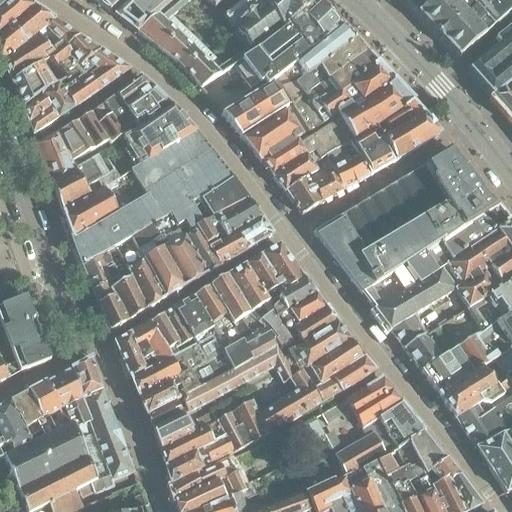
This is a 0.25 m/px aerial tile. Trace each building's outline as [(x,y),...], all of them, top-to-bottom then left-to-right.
[(0,0),(0,9),(12,0),(0,0)] [(33,9),(17,0),(12,0),(0,9),(0,36),(22,18),(33,9)] [(89,0),(90,0),(109,14),(123,0),(89,0)] [(136,34),(170,4),(166,0),(134,0),(115,19),(136,34)] [(174,0),(170,4),(136,34),(176,66),(200,90),(218,78),(219,76),(220,77),(233,68),(257,53),(285,31),(285,30),(317,5),(312,0),(174,0)] [(402,0),(418,16),(433,0),(402,0)] [(511,0),(433,0),(418,16),(458,59),(496,27),(497,28),(507,18),(506,18),(511,12),(511,0)] [(297,64),(341,29),(317,5),(285,30),(285,31),(257,53),(233,68),(220,77),(219,76),(218,78),(221,82),(232,74),(241,87),(244,84),(250,91),(251,90),(255,94),(262,89),(266,86),(267,88),(275,81),(297,64)] [(33,9),(22,18),(24,20),(22,22),(23,23),(13,31),(25,45),(46,28),(55,22),(33,9)] [(24,20),(22,18),(0,36),(0,58),(2,63),(25,45),(13,31),(23,23),(22,22),(24,20)] [(55,22),(46,28),(63,49),(79,38),(55,22)] [(46,28),(25,45),(2,63),(11,84),(41,66),(48,62),(56,70),(68,61),(61,51),(63,49),(46,28)] [(511,28),(495,41),(498,47),(470,72),(487,91),(493,98),(511,82),(511,28)] [(314,73),(354,43),(347,35),(341,29),(297,64),(275,81),(294,106),(304,99),(320,88),(313,79),(317,76),(314,73)] [(79,69),(99,51),(79,38),(63,49),(61,51),(68,61),(56,70),(59,72),(66,82),(77,75),(79,80),(70,86),(75,93),(81,90),(78,86),(86,81),(79,69)] [(366,55),(354,43),(314,73),(317,76),(313,79),(320,88),(366,55)] [(99,51),(79,69),(86,81),(114,61),(99,51)] [(315,111),(377,67),(366,55),(320,88),(304,99),(315,111)] [(74,110),(113,84),(129,72),(114,61),(86,81),(78,86),(81,90),(75,93),(66,99),(74,110)] [(41,98),(59,87),(57,85),(54,86),(41,66),(11,84),(23,110),(41,98)] [(377,67),(315,111),(325,122),(360,97),(365,104),(392,84),(377,67)] [(122,104),(150,87),(139,79),(116,97),(122,104)] [(279,114),(240,140),(260,164),(272,179),(311,155),(318,163),(325,159),(357,139),(359,141),(374,130),(411,104),(392,84),(365,104),(360,97),(325,122),(315,111),(304,99),(294,106),(275,81),(267,88),(266,86),(262,89),(263,91),(279,114)] [(511,82),(493,98),(500,107),(507,114),(511,119),(511,82)] [(59,87),(41,98),(50,110),(58,122),(74,110),(66,99),(75,93),(70,86),(62,92),(59,87)] [(139,131),(171,108),(150,87),(122,104),(116,97),(114,98),(103,106),(126,139),(139,131)] [(279,114),(263,91),(222,116),(240,140),(279,114)] [(41,98),(23,110),(28,124),(50,110),(41,98)] [(411,104),(374,130),(382,143),(421,116),(411,104)] [(103,106),(90,115),(109,143),(111,146),(120,139),(122,142),(126,139),(103,106)] [(172,108),(171,108),(139,131),(126,139),(122,142),(135,161),(132,163),(136,171),(195,135),(172,108)] [(33,137),(58,122),(50,110),(28,124),(33,137)] [(109,143),(90,115),(59,135),(36,148),(52,185),(51,186),(62,215),(90,198),(85,191),(97,184),(101,191),(119,181),(103,154),(75,171),(74,170),(71,164),(109,143)] [(421,116),(382,143),(396,164),(399,162),(403,159),(425,145),(427,144),(438,137),(421,116)] [(357,139),(325,159),(334,170),(344,164),(342,160),(355,152),(371,177),(396,164),(382,143),(374,130),(359,141),(357,139)] [(170,218),(178,231),(185,226),(191,236),(197,232),(204,228),(202,225),(203,225),(190,206),(199,201),(231,181),(195,135),(136,171),(119,181),(101,191),(90,198),(62,215),(82,267),(83,269),(115,249),(128,241),(128,242),(151,229),(170,218)] [(439,246),(497,211),(480,189),(451,151),(424,167),(313,234),(362,296),(440,248),(439,246)] [(357,185),(371,177),(355,152),(342,160),(344,164),(357,185)] [(332,180),(318,163),(311,155),(272,179),(284,195),(309,179),(317,189),(332,180)] [(332,180),(317,189),(327,203),(357,185),(344,164),(334,170),(325,159),(318,163),(332,180)] [(309,179),(284,195),(301,217),(314,210),(327,203),(317,189),(309,179)] [(204,228),(208,226),(247,203),(239,193),(231,181),(199,201),(212,221),(203,225),(202,225),(204,228)] [(247,203),(208,226),(204,228),(197,232),(206,247),(216,240),(211,230),(219,227),(226,240),(260,220),(247,203)] [(374,313),(508,226),(497,211),(439,246),(440,248),(362,296),(374,313)] [(170,218),(151,229),(185,289),(206,277),(178,231),(170,218)] [(226,240),(213,247),(217,253),(222,249),(230,262),(239,257),(273,237),(260,220),(226,240)] [(185,226),(178,231),(206,277),(219,268),(208,250),(206,247),(197,232),(191,236),(185,226)] [(511,281),(511,231),(508,226),(374,313),(391,332),(413,319),(453,295),(466,313),(467,312),(468,311),(467,311),(511,281)] [(185,289),(151,229),(128,242),(136,256),(140,263),(142,262),(164,301),(185,289)] [(217,253),(213,247),(208,250),(219,268),(230,262),(222,249),(217,253)] [(277,248),(245,267),(265,297),(281,286),(284,291),(304,280),(284,252),(282,249),(277,248)] [(119,256),(115,249),(83,269),(87,280),(113,267),(110,260),(119,256)] [(140,263),(136,256),(123,263),(127,270),(129,275),(147,311),(164,301),(142,262),(140,263)] [(123,263),(113,267),(87,280),(92,292),(108,285),(129,275),(127,270),(123,263)] [(269,304),(265,297),(245,267),(227,278),(239,299),(249,315),(254,314),(263,308),(269,304)] [(147,311),(129,275),(108,285),(115,298),(128,322),(147,311)] [(249,315),(239,299),(227,278),(201,294),(193,300),(209,326),(214,336),(223,353),(243,342),(234,325),(242,320),(252,337),(253,338),(266,331),(249,315)] [(286,295),(269,304),(279,318),(316,297),(311,291),(304,280),(284,291),(286,295)] [(468,311),(467,312),(482,334),(511,314),(511,281),(467,311),(468,311)] [(108,285),(92,292),(97,306),(115,298),(108,285)] [(326,312),(316,297),(279,318),(288,332),(326,312)] [(128,322),(115,298),(97,306),(99,308),(108,330),(110,333),(113,331),(128,322)] [(0,309),(0,326),(19,375),(46,364),(48,358),(42,341),(36,328),(29,331),(24,317),(30,314),(25,300),(0,309)] [(209,326),(193,300),(175,311),(192,338),(194,342),(196,340),(198,345),(214,336),(209,326)] [(262,321),(254,314),(249,315),(266,331),(274,344),(288,336),(286,333),(288,332),(279,318),(269,304),(263,308),(268,316),(262,321)] [(192,338),(175,311),(163,318),(179,345),(192,338)] [(274,344),(277,350),(281,358),(338,328),(326,312),(288,332),(286,333),(288,336),(274,344)] [(511,314),(482,334),(473,337),(458,348),(475,374),(481,370),(481,369),(509,350),(510,351),(511,349),(511,314)] [(179,345),(163,318),(156,322),(151,324),(171,359),(180,354),(176,347),(179,345)] [(413,319),(391,332),(404,352),(404,351),(424,338),(413,319)] [(171,359),(151,324),(130,337),(141,363),(151,357),(155,366),(156,367),(171,359)] [(0,384),(19,375),(0,326),(0,384)] [(281,358),(283,361),(284,364),(288,370),(298,364),(303,371),(304,372),(349,343),(338,328),(281,358)] [(179,401),(191,395),(202,389),(215,382),(227,376),(243,368),(256,361),(277,350),(274,344),(266,331),(253,338),(252,337),(243,342),(223,353),(207,362),(139,400),(147,418),(179,401)] [(223,353),(214,336),(198,345),(197,345),(198,349),(200,353),(202,352),(207,362),(223,353)] [(141,363),(130,337),(116,344),(116,346),(118,351),(117,353),(119,359),(121,359),(130,380),(145,372),(145,371),(141,363)] [(442,360),(442,359),(424,338),(404,351),(404,352),(421,374),(442,360)] [(331,380),(363,361),(351,346),(349,343),(304,372),(312,385),(323,405),(329,402),(330,401),(340,396),(331,380)] [(139,400),(207,362),(202,352),(200,353),(198,349),(197,345),(180,354),(171,359),(156,367),(155,366),(145,371),(145,372),(130,380),(139,400)] [(458,348),(442,359),(442,360),(421,374),(427,381),(428,382),(439,398),(475,374),(458,348)] [(284,364),(283,361),(281,358),(277,350),(256,361),(264,375),(274,369),(284,364)] [(81,402),(102,394),(90,361),(71,373),(81,402)] [(264,375),(256,361),(243,368),(250,382),(264,375)] [(340,396),(374,375),(363,361),(331,380),(340,396)] [(288,370),(284,364),(274,369),(283,385),(289,381),(293,378),(288,370)] [(250,382),(243,368),(227,376),(235,390),(250,382)] [(489,408),(511,392),(511,371),(493,386),(481,370),(475,374),(439,398),(455,420),(481,404),(489,408)] [(293,378),(289,381),(297,393),(312,385),(304,372),(303,371),(293,378)] [(71,373),(45,387),(66,429),(73,426),(75,431),(89,425),(81,402),(71,373)] [(235,390),(227,376),(215,382),(223,397),(235,390)] [(223,397),(215,382),(202,389),(210,404),(223,397)] [(354,417),(391,395),(381,382),(346,402),(354,417)] [(323,405),(312,385),(297,393),(281,403),(292,424),(323,405)] [(66,429),(45,387),(28,395),(42,422),(47,419),(55,435),(66,429)] [(210,404),(202,389),(191,395),(198,410),(210,404)] [(481,404),(455,420),(475,450),(503,436),(502,435),(511,430),(511,392),(489,408),(481,404)] [(89,425),(75,431),(95,478),(106,472),(110,483),(132,474),(122,449),(123,448),(111,417),(110,417),(102,394),(81,402),(89,425)] [(42,422),(28,395),(10,405),(30,446),(55,435),(47,419),(42,422)] [(191,395),(179,401),(184,410),(186,411),(187,415),(187,416),(198,410),(191,395)] [(402,408),(391,395),(354,417),(362,431),(402,408)] [(165,427),(182,418),(179,411),(182,410),(184,410),(179,401),(147,418),(152,433),(165,427)] [(362,431),(354,417),(346,402),(341,405),(320,418),(325,427),(340,419),(342,425),(353,418),(360,432),(361,432),(362,431)] [(251,403),(240,409),(257,443),(269,436),(259,417),(251,403)] [(281,403),(259,417),(269,436),(292,424),(281,403)] [(30,446),(10,405),(0,410),(0,460),(3,459),(3,458),(30,446)] [(362,431),(361,432),(365,439),(334,457),(347,482),(361,473),(360,471),(375,463),(397,451),(424,435),(423,434),(402,408),(362,431)] [(257,443),(240,409),(229,415),(247,448),(257,443)] [(201,431),(216,423),(211,414),(196,422),(199,427),(201,431)] [(247,448),(229,415),(216,423),(224,438),(233,456),(247,448)] [(199,427),(190,432),(184,421),(182,418),(165,427),(152,433),(154,437),(160,452),(201,431),(199,427)] [(165,469),(224,438),(216,423),(201,431),(160,452),(165,469)] [(73,426),(66,429),(55,435),(30,446),(3,458),(3,459),(26,511),(35,511),(48,506),(50,511),(78,511),(82,510),(73,493),(77,491),(81,501),(93,495),(101,493),(95,478),(75,431),(73,426)] [(446,464),(424,435),(397,451),(407,469),(417,464),(426,480),(433,475),(446,464)] [(511,449),(503,436),(475,450),(476,451),(506,496),(511,492),(511,449)] [(233,456),(224,438),(165,469),(170,487),(171,486),(203,471),(203,470),(233,456)] [(175,504),(217,483),(221,482),(237,474),(228,463),(171,491),(175,504)] [(399,511),(393,499),(375,463),(360,471),(361,473),(368,484),(380,511),(399,511)] [(472,511),(480,508),(463,486),(446,464),(433,475),(438,483),(451,477),(453,481),(449,483),(463,511),(472,511)] [(113,489),(110,483),(106,472),(95,478),(101,493),(113,489)] [(248,490),(246,487),(243,488),(238,476),(237,474),(221,482),(224,481),(232,495),(223,497),(217,483),(175,504),(177,511),(202,511),(211,508),(212,511),(218,509),(216,505),(248,490)] [(380,511),(368,484),(349,493),(343,481),(335,484),(334,482),(306,495),(313,511),(380,511)] [(440,485),(431,490),(432,493),(442,511),(463,511),(449,483),(440,485)] [(248,490),(216,505),(218,509),(226,505),(228,511),(307,511),(301,497),(266,511),(264,511),(244,511),(242,503),(258,497),(252,484),(246,487),(248,490)] [(442,511),(432,493),(424,498),(415,502),(420,511),(442,511)] [(133,511),(146,511),(141,496),(135,498),(139,511),(133,511)] [(420,511),(415,502),(399,511),(420,511)]
